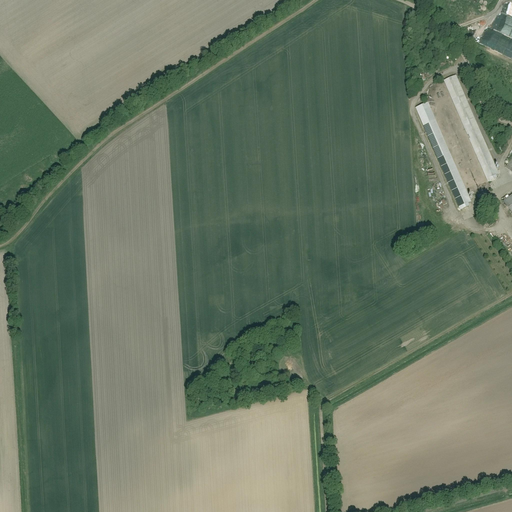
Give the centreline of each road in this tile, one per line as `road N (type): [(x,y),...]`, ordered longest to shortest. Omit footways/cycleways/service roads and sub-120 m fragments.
road 1 (track): [(313,0),(124,124),(0,248)]
road 2 (unclassified): [(511,127),(491,114),(465,56),(432,21),(394,0)]
